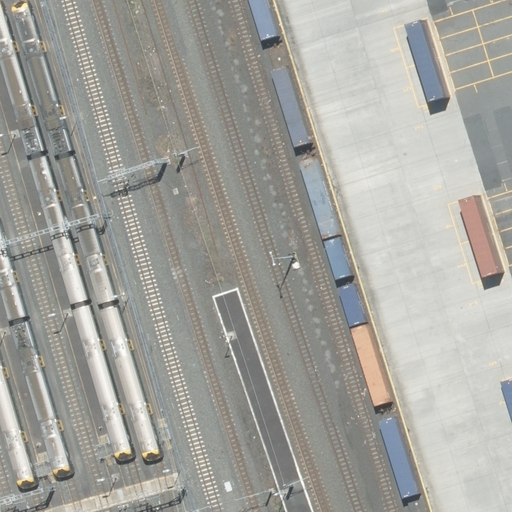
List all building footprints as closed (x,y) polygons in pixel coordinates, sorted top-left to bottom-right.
[(61,153),(77,148),(34,0),(17,5),(61,153)] [(0,41),(34,160),(52,155),(9,6),(0,8),(0,41)] [(0,101),(0,169),(18,164),(0,101)] [(104,301),(120,296),(77,148),(61,153),(104,301)] [(77,309),(95,304),(52,155),(34,160),(77,309)] [(0,171),(44,321),(63,315),(18,164),(0,169),(0,171)] [(120,296),(104,301),(147,449),(163,444),(120,296)] [(95,304),(77,309),(121,458),(138,453),(95,304)] [(63,315),(44,321),(87,467),(106,462),(63,315)]
